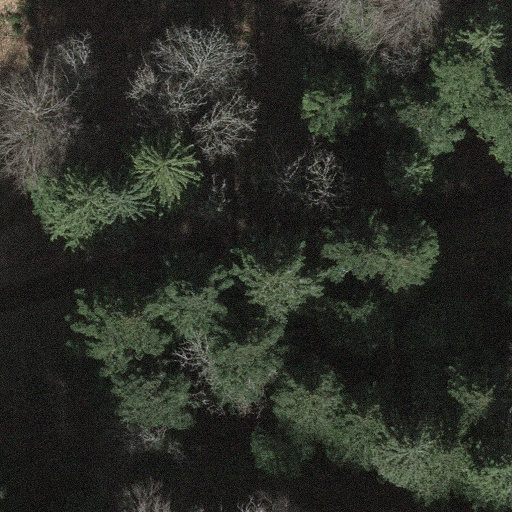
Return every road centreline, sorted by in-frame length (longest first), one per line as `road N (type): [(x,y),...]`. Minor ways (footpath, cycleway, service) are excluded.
road 1 (track): [(0,296),(511,185)]
road 2 (track): [(0,430),(43,448),(329,511)]
